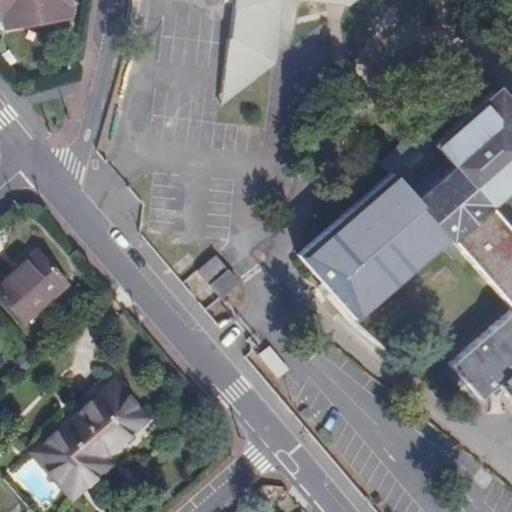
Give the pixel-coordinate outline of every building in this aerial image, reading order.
[(0,0),(0,8),(2,16),(11,14),(14,29),(66,16),(63,2),(69,0),(0,0)] [(74,15),(71,0),(69,0),(63,2),(66,16),(74,15)] [(233,0),(232,11),(221,110),(275,70),(291,53),(297,6),(348,12),(364,0),(233,0)] [(6,31),(14,29),(11,14),(2,16),(6,31)] [(511,314),(511,237),(481,201),(511,175),(511,111),(492,88),(423,140),(409,126),(373,158),(385,172),(296,255),(324,288),(350,318),(446,239),(505,307),(511,314)] [(67,283),(38,250),(0,283),(0,297),(21,322),(67,283)] [(216,256),(195,278),(216,298),(234,283),(216,256)] [(511,314),(505,307),(447,363),(481,396),(498,383),(511,400),(511,314)] [(25,373),(33,366),(22,353),(14,360),(25,373)] [(113,452),(148,420),(114,381),(33,452),(73,498),(109,466),(101,456),(110,449),(113,452)]
